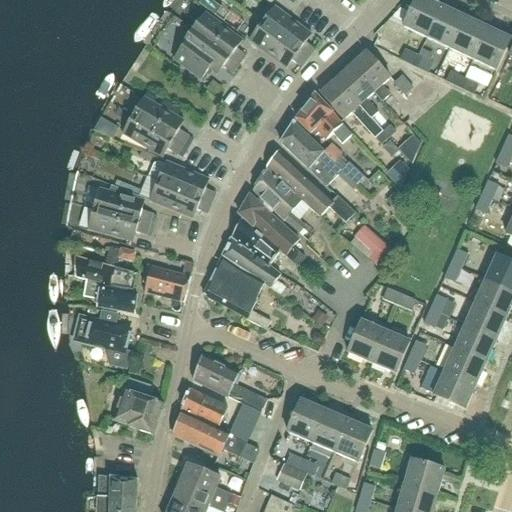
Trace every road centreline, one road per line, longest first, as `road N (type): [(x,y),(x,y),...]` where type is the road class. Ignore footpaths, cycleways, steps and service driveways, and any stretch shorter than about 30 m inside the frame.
road 1 (residential): [(189,327),(224,204),(263,135),(389,0)]
road 2 (residential): [(511,451),(363,392),(348,395),(189,327)]
road 3 (residential): [(145,511),(189,327)]
